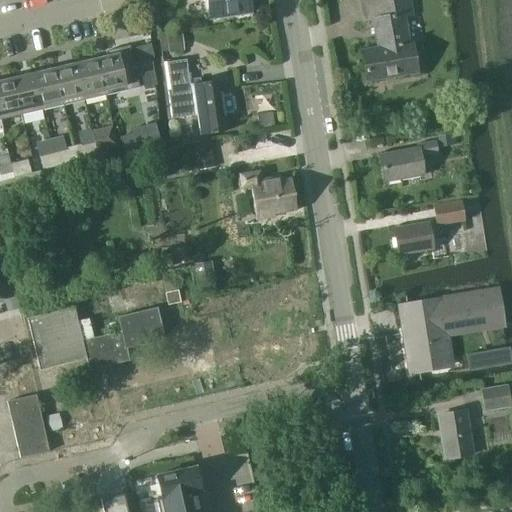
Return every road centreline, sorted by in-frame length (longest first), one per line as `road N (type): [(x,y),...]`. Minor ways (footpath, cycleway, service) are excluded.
road 1 (tertiary): [(341,379),(287,0)]
road 2 (residential): [(0,507),(8,484),(109,456),(133,432),(203,414)]
road 3 (residential): [(203,414),(341,379)]
road 4 (tertiary): [(366,511),(341,379)]
